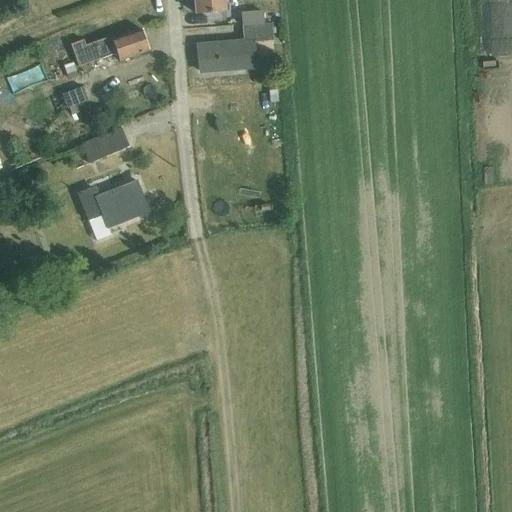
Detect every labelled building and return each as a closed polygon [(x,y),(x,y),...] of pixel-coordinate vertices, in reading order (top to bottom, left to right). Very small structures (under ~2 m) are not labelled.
[(193,0),(195,14),(226,11),(224,0),(193,0)] [(242,26),(264,24),(263,11),(241,13),(242,26)] [(264,24),(242,26),(243,42),(197,46),(200,73),(256,68),(254,43),(274,42),(272,24),(264,24)] [(83,40),(70,45),(78,67),(116,55),(118,62),(148,52),(141,30),(113,40),(112,36),(85,46),(83,40)] [(82,87),(61,95),(67,109),(87,101),(82,87)] [(121,129),(81,145),(89,164),(128,147),(124,137),(121,129)] [(95,187),(77,194),(95,241),(109,235),(107,230),(148,213),(135,181),(98,196),(95,187)]
